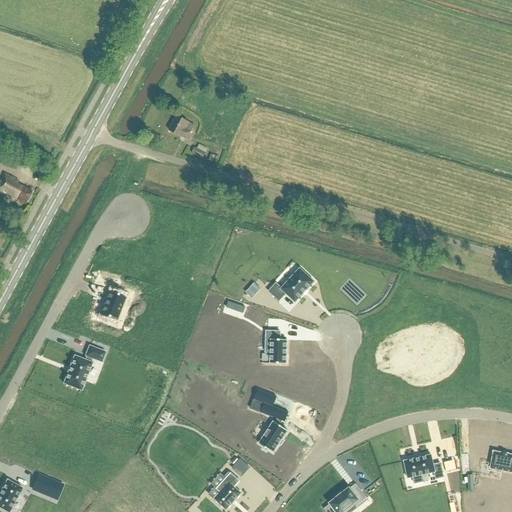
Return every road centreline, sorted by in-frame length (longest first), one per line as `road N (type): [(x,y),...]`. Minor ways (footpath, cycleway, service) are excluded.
road 1 (unclassified): [(511,260),(91,133)]
road 2 (unclassified): [(317,461),(420,417),(511,418)]
road 3 (unclassified): [(0,410),(91,242)]
road 4 (primary): [(0,300),(91,133)]
road 5 (primary): [(91,133),(166,0)]
road 6 (unclassified): [(343,375),(354,328),(337,319),(321,332),(339,366)]
road 7 (unclassified): [(91,242),(142,224),(143,210),(128,199),(102,223)]
